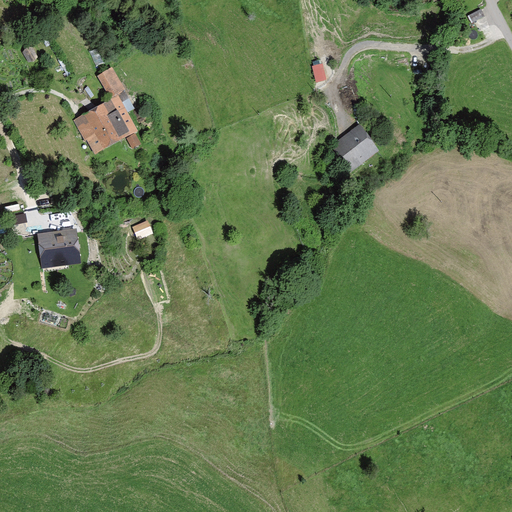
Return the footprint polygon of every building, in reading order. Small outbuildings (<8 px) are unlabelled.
[(36,60),(30,49),(21,54),(28,65),(36,60)] [(316,82),(328,79),(324,62),(312,65),(316,82)] [(108,98),(122,90),(110,71),(97,79),(108,98)] [(116,99),(76,120),(94,154),(134,133),(116,99)] [(334,149),(352,172),(375,154),(357,131),(334,149)] [(140,145),(134,135),(125,140),(131,150),(140,145)] [(146,221),(131,227),(136,241),(152,236),(146,221)] [(74,231),(39,237),(44,270),(79,265),(74,231)]
